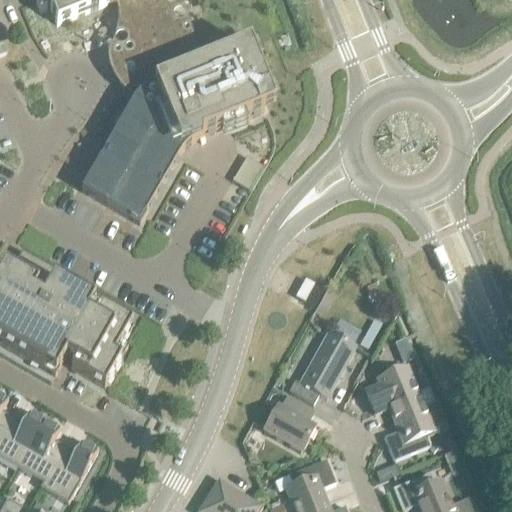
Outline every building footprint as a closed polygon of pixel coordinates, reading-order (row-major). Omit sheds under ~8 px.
[(99,162),(80,195),(139,228),(180,157),(182,155),(184,152),(188,149),(190,146),(193,145),(195,144),(195,143),(200,141),(221,133),(218,128),(226,124),(228,130),(263,116),(257,101),(262,99),(268,97),(249,49),(202,68),(188,53),(184,47),(179,40),(174,33),(170,25),(167,19),(165,14),(162,7),(160,1),(160,0),(32,0),(39,15),(46,12),(49,10),(56,28),(89,15),(88,14),(97,10),(97,11),(117,4),(119,10),(122,17),(124,23),(127,30),(129,37),(130,43),(132,50),(134,57),(115,65),(114,66),(113,66),(112,67),(112,68),(112,69),(112,70),(113,71),(115,71),(116,71),(118,71),(124,85),(127,90),(129,94),(132,98),(135,102),(130,108),(103,155),(104,155),(100,163),(99,162)] [(0,348),(43,373),(47,366),(58,373),(65,360),(74,365),(70,372),(104,391),(120,362),(114,358),(128,333),(117,327),(120,320),(93,305),(97,297),(81,288),(80,289),(81,290),(77,296),(66,289),(69,283),(71,284),(72,283),(22,254),(0,291),(0,348)] [(303,285),(293,302),(303,308),(312,290),(303,285)] [(288,395),(313,409),(319,398),(326,403),(355,351),(328,336),(299,388),(294,385),(288,395)] [(409,353),(398,358),(402,368),(413,363),(409,353)] [(389,413),(393,424),(423,412),(413,387),(406,371),(377,384),(379,389),(364,395),(374,419),(389,413)] [(0,398),(0,441),(12,421),(2,415),(8,403),(0,398)] [(307,427),(313,416),(287,402),(281,412),(277,410),(263,435),(301,456),(315,431),(307,427)] [(423,412),(393,424),(398,436),(383,442),(393,466),(429,450),(425,439),(433,436),(423,412)] [(12,421),(0,441),(0,462),(17,473),(45,423),(30,415),(23,427),(12,421)] [(45,423),(17,473),(42,487),(43,487),(64,450),(54,444),(61,432),(45,423)] [(42,487),(39,492),(67,508),(99,453),(82,444),(76,456),(64,450),(43,487),(42,487)] [(454,455),(442,460),(451,482),(463,476),(458,464),(454,455)] [(285,493),(292,511),(307,511),(325,505),(320,494),(335,488),(325,464),(289,479),(293,490),(285,493)] [(394,470),(384,474),(388,481),(397,478),(394,470)] [(411,511),(417,510),(417,511),(443,511),(451,509),(441,485),(433,488),(429,478),(392,492),(400,511),(411,511)] [(199,511),(261,511),(262,511),(218,484),(199,511)] [(0,502),(0,511),(22,511),(7,503),(5,506),(0,502)] [(451,509),(443,511),(475,511),(471,502),(467,504),(467,503),(451,509)]
